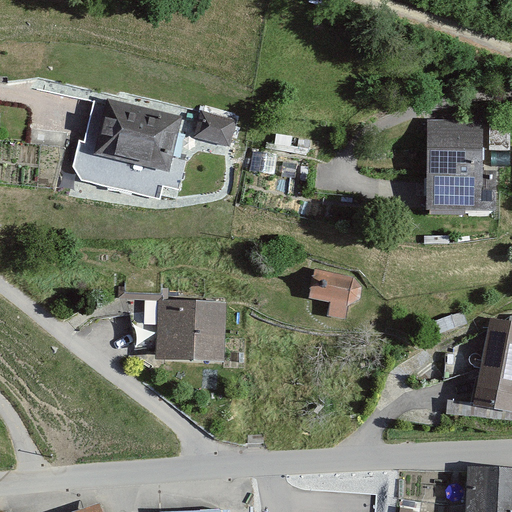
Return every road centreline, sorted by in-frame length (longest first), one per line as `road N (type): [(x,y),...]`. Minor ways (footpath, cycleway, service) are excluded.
road 1 (residential): [(223,467),(183,425),(0,281)]
road 2 (tertiary): [(223,467),(511,452)]
road 3 (residential): [(511,92),(389,120),(328,178)]
road 4 (tertiary): [(36,484),(223,467)]
road 5 (track): [(371,0),(511,49)]
